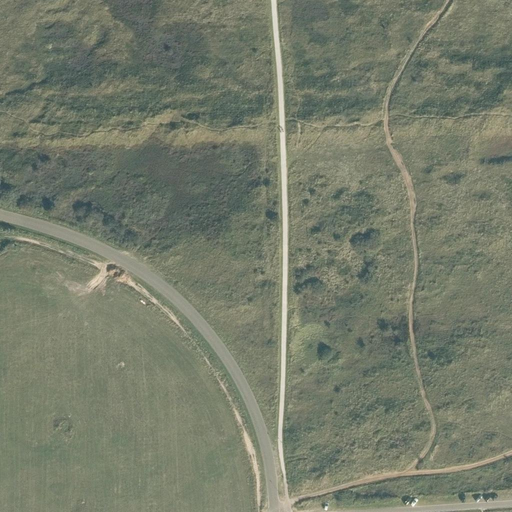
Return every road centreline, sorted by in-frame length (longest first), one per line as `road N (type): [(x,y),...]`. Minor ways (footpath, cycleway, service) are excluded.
road 1 (unknown): [(407,468),(432,440),(436,421),(413,347),(418,249),(385,107),(415,40),(448,0)]
road 2 (unclassified): [(273,511),(255,413),(196,317),(93,244),(0,215)]
road 3 (unknown): [(263,511),(323,486),(459,465),(511,447)]
road 4 (residential): [(337,511),(511,502)]
